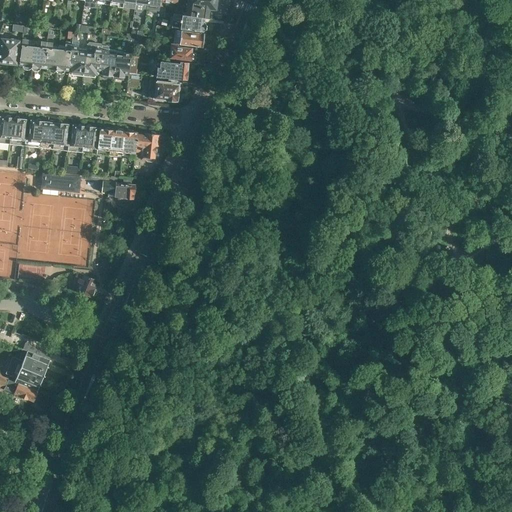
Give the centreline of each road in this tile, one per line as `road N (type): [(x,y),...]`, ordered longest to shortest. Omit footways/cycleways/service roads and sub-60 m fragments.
road 1 (tertiary): [(104,345),(201,128)]
road 2 (residential): [(201,128),(0,96)]
road 3 (tertiary): [(39,511),(104,345)]
road 4 (tertiary): [(201,128),(254,0)]
